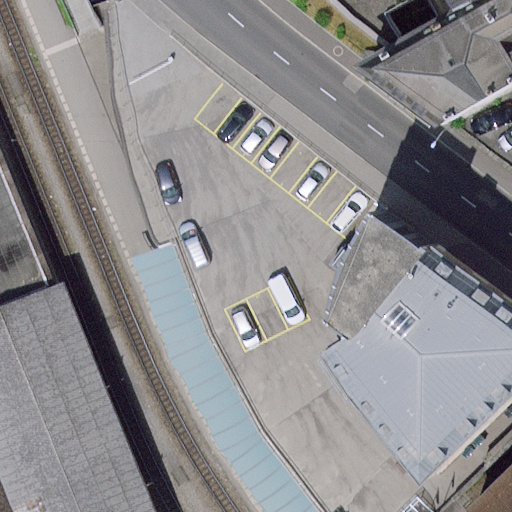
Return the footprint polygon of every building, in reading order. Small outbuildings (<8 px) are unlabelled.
[(469,0),(409,0),(428,26),(469,0)] [(511,0),(469,0),(480,21),(511,4),(511,0)] [(511,4),(480,21),(387,71),(456,127),(501,95),(476,66),(484,45),(511,33),(511,4)] [(476,66),(501,95),(511,87),(511,33),(484,45),(476,66)] [(162,511),(69,282),(0,108),(0,459),(21,511),(162,511)] [(186,238),(130,258),(167,351),(192,408),(235,476),(260,511),(327,511),(330,509),(317,496),(289,460),(248,401),(201,278),(186,238)] [(431,493),(511,409),(511,304),(436,246),(378,333),(322,358),(431,493)] [(511,511),(511,479),(478,511),(511,511)]
